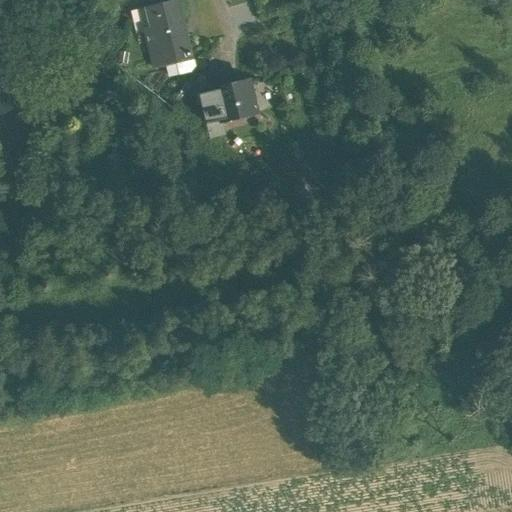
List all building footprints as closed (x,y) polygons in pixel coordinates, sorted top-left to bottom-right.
[(177,1),(146,9),(152,31),(155,44),(149,45),(155,68),(168,65),(191,61),(191,60),(192,60),(177,1)] [(146,9),(131,13),(137,35),(152,31),(146,9)] [(191,61),(168,65),(171,78),(189,74),(193,69),(191,61)] [(0,113),(10,111),(0,71),(0,113)] [(250,81),(215,90),(217,98),(202,102),(208,125),(223,121),(223,122),(258,114),(250,81)] [(8,166),(0,165),(0,191),(9,191),(8,166)]
